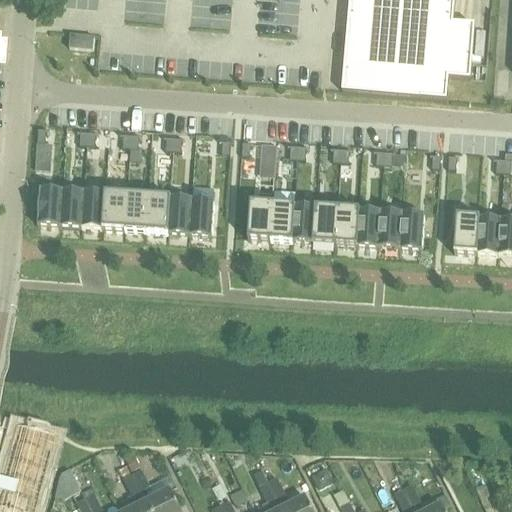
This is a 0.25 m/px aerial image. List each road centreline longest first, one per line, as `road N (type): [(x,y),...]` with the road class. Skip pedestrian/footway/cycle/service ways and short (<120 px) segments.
road 1 (unclassified): [(511,123),(19,88)]
road 2 (unclassified): [(1,312),(19,88)]
